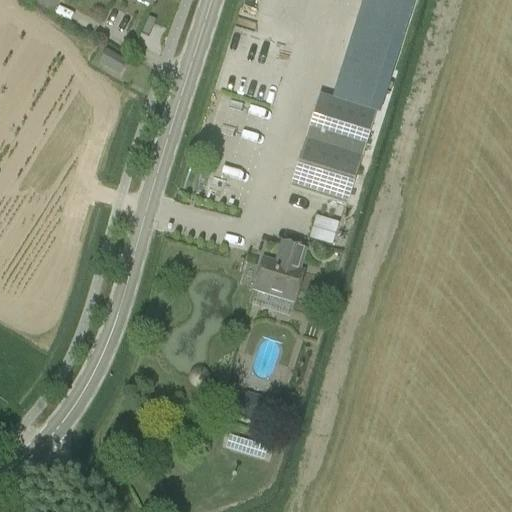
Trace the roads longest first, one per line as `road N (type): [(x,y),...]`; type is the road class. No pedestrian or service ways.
road 1 (secondary): [(45,446),(103,355),(207,0)]
road 2 (unknown): [(148,206),(245,223),(266,208),(316,0)]
